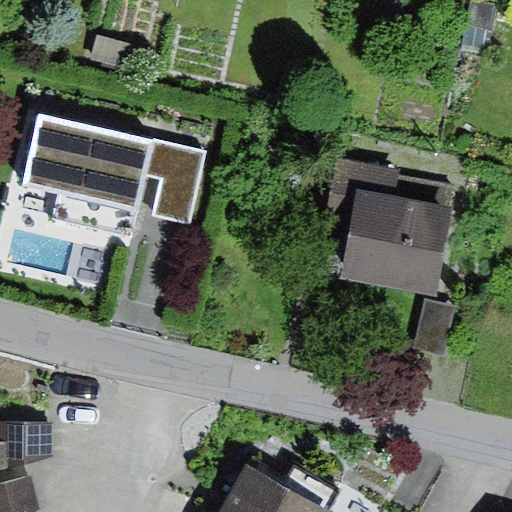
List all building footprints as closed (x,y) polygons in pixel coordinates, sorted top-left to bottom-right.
[(141,50),(98,36),(91,59),(134,73),(141,50)] [(211,156),(32,112),(13,187),(193,231),(211,156)] [(460,180),(337,157),(323,232),(348,237),(339,282),(437,300),(460,180)] [(0,471),(54,464),(51,425),(0,421),(0,471)] [(321,511),(246,471),(223,511),(321,511)] [(42,511),(31,480),(0,487),(0,511),(42,511)]
